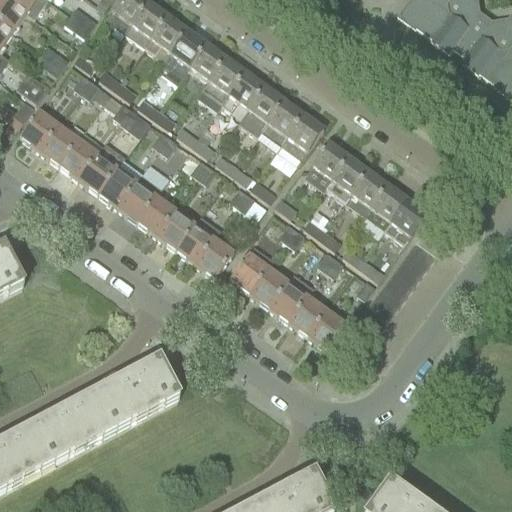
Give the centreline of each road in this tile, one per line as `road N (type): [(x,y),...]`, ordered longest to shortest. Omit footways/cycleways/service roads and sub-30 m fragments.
road 1 (residential): [(511,221),(208,0)]
road 2 (residential): [(313,421),(348,423),(374,413),(511,227)]
road 3 (residential): [(0,438),(118,372),(162,307)]
road 4 (residential): [(162,307),(9,190)]
road 5 (residential): [(313,421),(162,307)]
road 6 (residential): [(218,511),(274,482),(313,421)]
